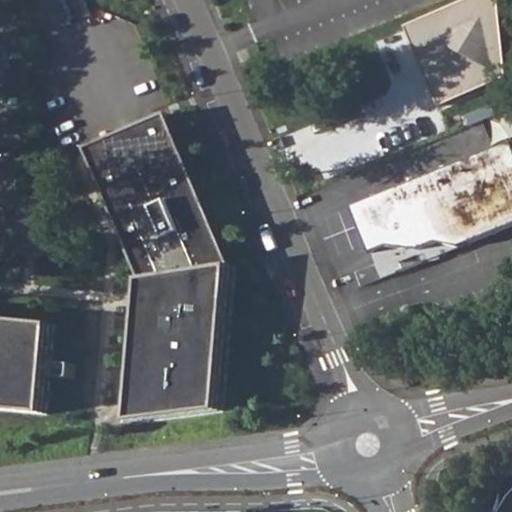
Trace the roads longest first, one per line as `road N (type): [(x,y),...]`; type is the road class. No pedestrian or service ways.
road 1 (residential): [(363,399),(190,0)]
road 2 (tertiary): [(0,492),(325,456)]
